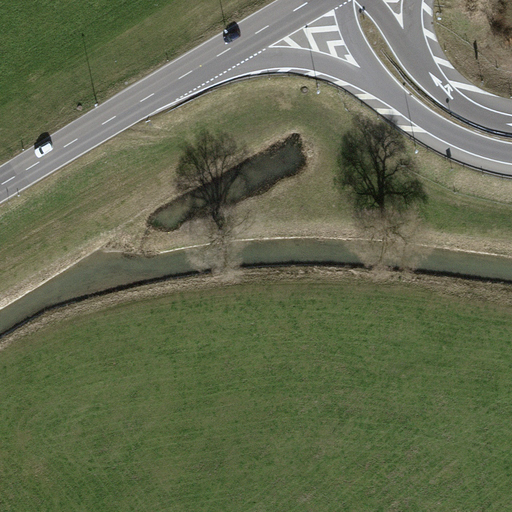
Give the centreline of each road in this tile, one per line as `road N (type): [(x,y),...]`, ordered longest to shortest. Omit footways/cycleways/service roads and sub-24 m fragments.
road 1 (secondary): [(0,185),(204,64)]
road 2 (motorway): [(204,64),(291,59),(382,89)]
road 3 (motorway): [(382,89),(454,138),(511,155)]
road 4 (secondary): [(204,64),(314,0)]
road 5 (motorway): [(511,125),(458,103),(416,59)]
